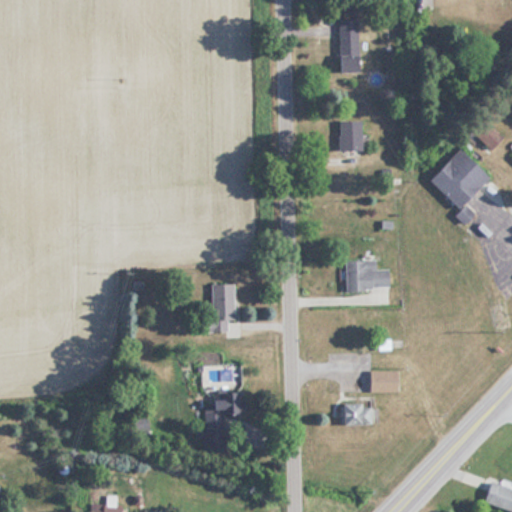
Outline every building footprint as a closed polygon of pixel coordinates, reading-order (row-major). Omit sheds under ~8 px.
[(334,121),(334,150),(356,150),(356,121),(334,121)] [(485,149),(498,136),(482,121),(470,133),(485,149)] [(451,209),(484,177),(455,148),(423,179),(451,209)] [(340,260),(342,290),(386,288),(385,268),(372,268),(371,259),(340,260)] [(204,283),(204,331),(223,331),(223,319),(229,319),(229,283),(204,283)] [(391,370),(364,370),(364,392),(391,392),(391,370)] [(237,391),(201,391),(202,425),(217,425),(216,415),(238,414),(237,391)] [(336,403),(336,425),(364,425),(364,403),(336,403)] [(511,511),(511,488),(484,480),(478,502),(511,511)]
